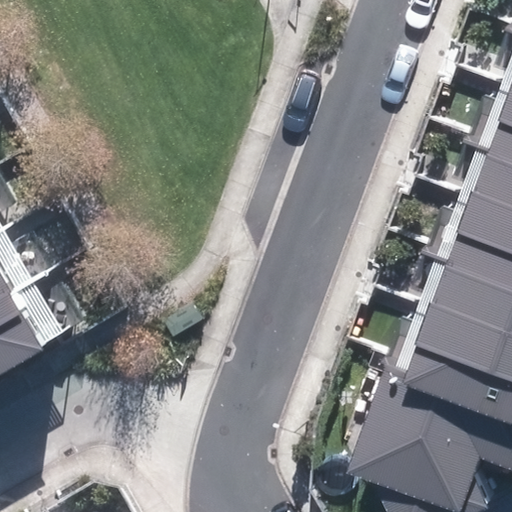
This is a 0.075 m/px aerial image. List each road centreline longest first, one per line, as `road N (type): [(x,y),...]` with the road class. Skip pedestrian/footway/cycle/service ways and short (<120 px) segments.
road 1 (residential): [(219,450),(223,409),(382,0)]
road 2 (residential): [(219,450),(128,413),(82,410),(0,448)]
